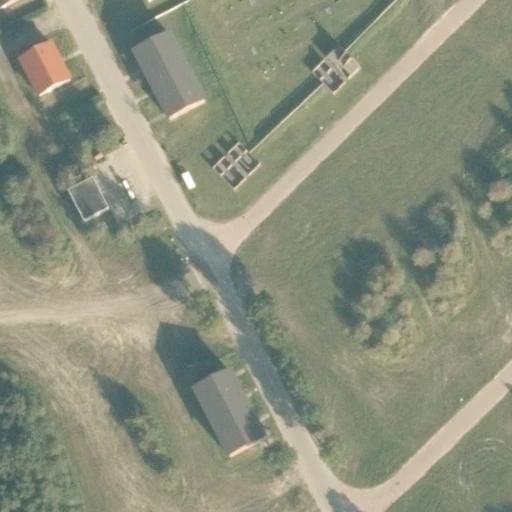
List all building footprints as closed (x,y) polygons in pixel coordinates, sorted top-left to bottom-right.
[(0,0),(0,10),(20,0),(0,0)] [(207,102),(171,32),(131,53),(167,123),(207,102)] [(73,80),(52,42),(17,61),(38,99),(73,80)] [(336,91),(360,69),(338,47),(315,69),(336,91)] [(109,210),(93,179),(68,193),(84,223),(109,210)] [(267,439),(232,370),(192,391),(227,460),(267,439)]
